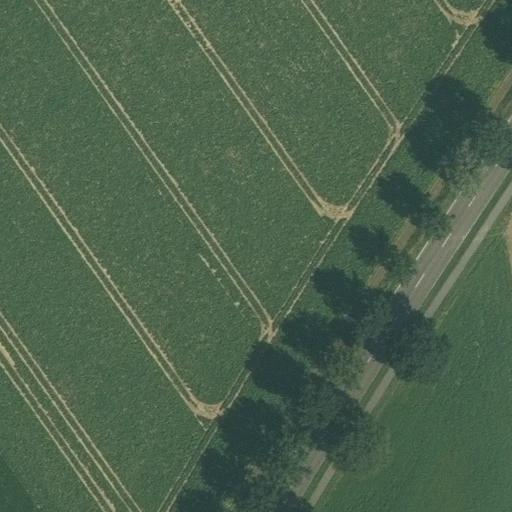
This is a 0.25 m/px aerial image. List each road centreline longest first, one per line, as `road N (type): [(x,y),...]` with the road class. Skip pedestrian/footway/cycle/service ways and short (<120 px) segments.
road 1 (track): [(234,511),(400,236),(511,70)]
road 2 (tertiary): [(511,131),(270,511)]
